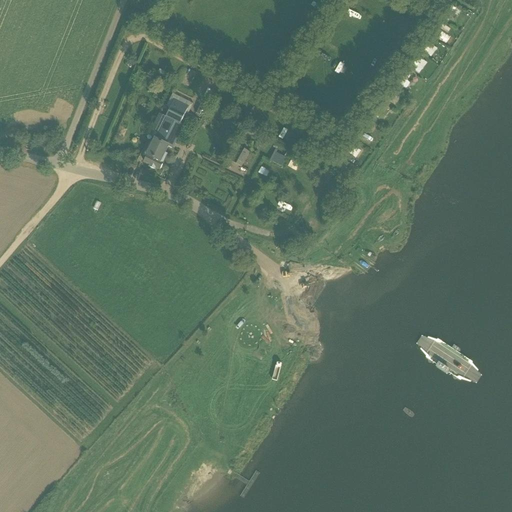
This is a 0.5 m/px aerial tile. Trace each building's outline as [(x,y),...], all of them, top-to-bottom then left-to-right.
[(403,30),(413,35),(417,28),(406,23),(403,30)] [(401,33),(395,42),(403,47),(409,38),(401,33)] [(379,74),(385,62),(381,59),(375,71),(379,74)] [(149,151),(144,162),(149,165),(148,167),(155,170),(156,168),(160,171),(168,154),(166,153),(169,147),(173,149),(178,139),(179,140),(185,126),(181,124),(186,113),(188,114),(193,104),(173,94),(166,108),(170,110),(166,117),(167,118),(156,140),(155,139),(153,144),(150,143),(147,150),(147,151),(147,150),(149,151)] [(198,120),(192,117),(190,123),(195,125),(198,120)] [(241,147),(232,162),(241,167),(250,152),(241,147)] [(213,158),(221,160),(223,150),(215,148),(213,158)] [(271,161),(283,166),(287,157),(275,152),(271,161)] [(354,167),(344,160),(337,170),(346,177),(354,167)] [(308,227),(315,230),(318,223),(311,220),(308,227)]
